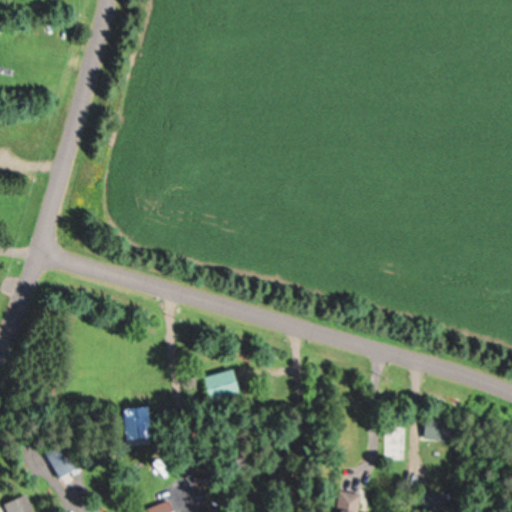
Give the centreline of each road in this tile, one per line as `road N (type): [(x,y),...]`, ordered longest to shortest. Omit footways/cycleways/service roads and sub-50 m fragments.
road 1 (residential): [(42,254),(511,392)]
road 2 (residential): [(106,0),(42,254),(0,361)]
